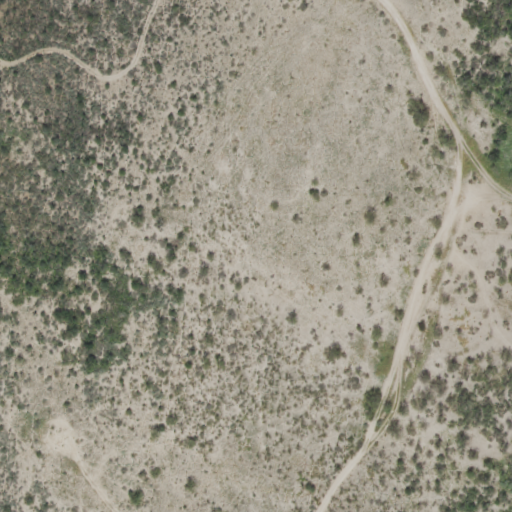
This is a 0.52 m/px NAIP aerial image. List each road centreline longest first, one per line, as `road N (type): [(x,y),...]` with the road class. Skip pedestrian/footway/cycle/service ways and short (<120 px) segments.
road 1 (track): [(0,365),(25,311),(122,189),(196,0)]
road 2 (track): [(375,0),(511,134)]
